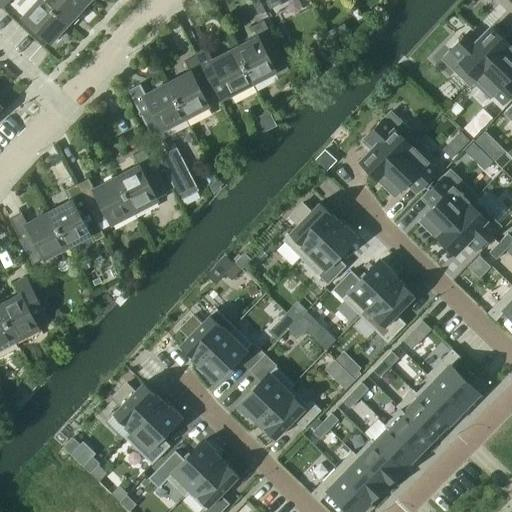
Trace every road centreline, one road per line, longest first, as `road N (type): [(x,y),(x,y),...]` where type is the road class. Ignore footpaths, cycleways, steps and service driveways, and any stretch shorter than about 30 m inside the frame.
road 1 (unknown): [(459,304),(284,481)]
road 2 (residential): [(356,201),(511,357)]
road 3 (residential): [(179,381),(316,511)]
road 4 (residential): [(511,399),(401,511)]
road 5 (residential): [(160,0),(62,105)]
